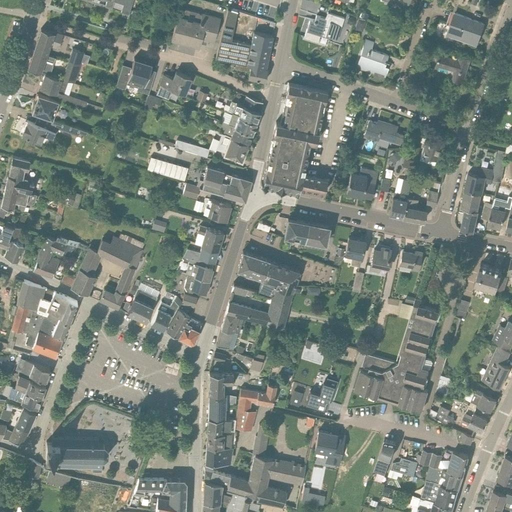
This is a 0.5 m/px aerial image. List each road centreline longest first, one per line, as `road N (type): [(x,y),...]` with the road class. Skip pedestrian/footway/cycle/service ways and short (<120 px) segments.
road 1 (residential): [(275,102),(33,20)]
road 2 (residential): [(89,302),(31,454),(0,443)]
road 3 (residential): [(195,358),(254,195)]
road 4 (residential): [(417,435),(450,303)]
road 5 (residential): [(441,235),(320,207)]
road 6 (residential): [(320,207),(349,88)]
